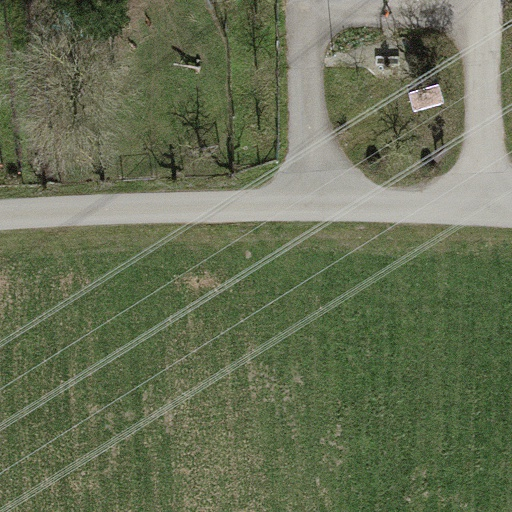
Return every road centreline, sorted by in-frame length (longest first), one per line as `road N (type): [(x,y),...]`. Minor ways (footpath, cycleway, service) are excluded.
road 1 (track): [(0,218),(310,208),(511,213)]
road 2 (track): [(483,0),(484,211)]
road 3 (track): [(303,0),(310,208)]
road 4 (track): [(303,12),(482,12)]
